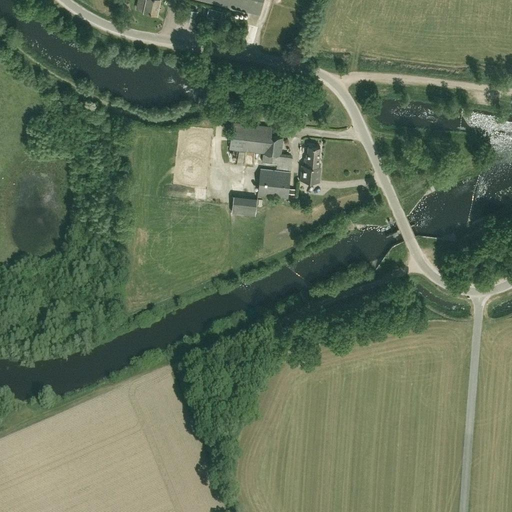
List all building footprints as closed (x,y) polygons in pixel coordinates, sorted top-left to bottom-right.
[(138,0),(137,9),(157,13),(159,0),(138,0)] [(237,8),(260,11),(262,0),(234,0),(238,0),(237,8)] [(291,169),(292,156),(281,155),(283,137),(271,136),(272,126),(232,122),(229,148),(263,152),(262,161),(277,163),(277,168),(291,169)] [(302,166),(320,167),(318,166),(320,146),(308,145),(307,152),(306,152),(305,165),(302,165),(302,166)] [(319,181),(320,167),(302,166),(301,179),(319,181)] [(294,194),(295,189),(289,189),(290,172),(260,168),(258,194),(288,198),(288,194),(294,194)]
